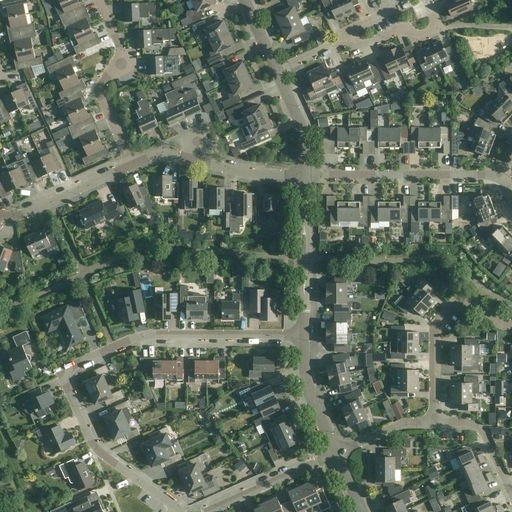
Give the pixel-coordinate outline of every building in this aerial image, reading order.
[(9,18),(26,15),(24,5),(30,3),(28,0),(10,0),(1,2),(4,13),(7,12),(9,18)] [(59,16),(62,22),(87,11),(82,2),(79,3),(77,0),(69,0),(60,4),(65,13),(59,16)] [(191,0),(195,7),(189,10),(187,12),(186,13),(186,16),(187,18),(180,20),(183,27),(204,18),(201,12),(202,9),(215,4),(214,2),(214,0),(191,0)] [(281,27),(299,19),(295,11),(299,9),(300,7),(299,3),(303,1),(302,0),(287,0),(287,1),(289,7),(289,9),(275,15),(276,17),(275,19),(277,24),(279,23),(281,27)] [(320,0),(323,7),(325,10),(330,7),(336,21),(346,16),(338,0),(320,0)] [(338,0),(346,16),(356,12),(350,0),(338,0)] [(452,17),(467,10),(468,10),(472,8),(468,0),(452,0),(453,2),(446,5),(452,17)] [(125,23),(137,22),(140,22),(140,18),(149,18),(149,13),(155,13),(155,3),(124,5),(125,5),(126,22),(125,22),(125,23)] [(70,26),(75,36),(91,29),(88,22),(91,21),(87,11),(62,22),(65,29),(70,26)] [(7,26),(9,36),(35,31),(34,24),(28,25),(26,15),(9,18),(10,25),(7,26)] [(303,27),(299,19),(281,27),(283,32),(281,32),(283,37),(286,37),(286,39),(299,33),(302,34),(305,41),(320,34),(317,27),(313,29),(311,25),(309,25),(303,27)] [(206,33),(210,42),(228,33),(226,29),(228,28),(226,24),(224,23),(223,22),(210,28),(208,27),(205,20),(191,26),(194,33),(199,31),(200,34),(202,35),(206,33)] [(93,35),(91,29),(75,36),(79,45),(73,48),(76,54),(101,43),(97,33),(93,35)] [(175,29),(169,29),(136,31),(136,32),(137,32),(138,48),(137,48),(137,49),(152,48),(152,45),(163,44),(163,41),(176,40),(175,29)] [(14,46),(16,52),(33,49),(31,39),(37,37),(35,31),(9,36),(11,47),(14,46)] [(228,33),(210,42),(214,50),(210,52),(209,54),(211,57),(206,59),(209,66),(223,60),(220,53),(221,51),(234,45),(233,44),(234,41),(232,37),(230,38),(228,33)] [(431,46),(439,64),(444,61),(447,67),(451,65),(452,68),(459,64),(452,50),(446,53),(441,41),(431,46)] [(418,59),(420,64),(427,79),(433,77),(431,74),(435,72),(433,66),(439,64),(431,46),(420,50),(423,56),(418,59)] [(391,50),(400,69),(405,67),(407,71),(417,67),(412,55),(406,58),(402,47),(396,50),(395,48),(391,50)] [(179,65),(179,56),(187,55),(183,48),(170,49),(167,56),(148,57),(148,58),(149,58),(150,75),(149,75),(164,75),(164,74),(173,73),(173,68),(174,68),(174,66),(179,65)] [(33,49),(16,52),(17,59),(14,60),(16,71),(43,65),(41,58),(35,59),(33,49)] [(394,72),(400,69),(391,50),(386,53),(387,54),(381,56),(386,67),(381,70),(386,81),(396,76),(394,72)] [(55,72),(60,81),(76,74),(73,68),(76,67),(72,57),(47,68),(50,74),(55,72)] [(366,60),(355,64),(364,82),(369,80),(372,85),(382,81),(376,69),(371,71),(366,60)] [(229,83),(247,75),(245,71),(247,70),(245,66),(243,65),(242,63),(229,69),(226,68),(224,62),(210,68),(213,75),(217,73),(219,76),(221,77),(225,75),(229,83)] [(364,82),(355,64),(345,69),(351,81),(345,83),(351,95),(356,92),(366,88),(364,82)] [(316,69),(325,89),(331,87),(333,91),(343,86),(338,75),(331,78),(326,65),(316,69)] [(31,81),(37,79),(35,69),(28,70),(31,81)] [(325,89),(316,69),(306,73),(312,86),(306,89),(311,101),(322,96),(320,92),(325,89)] [(79,80),(76,74),(60,81),(64,91),(59,93),(61,100),(81,91),(86,89),(82,79),(79,80)] [(247,75),(229,83),(233,92),(229,93),(228,96),(229,99),(222,103),(225,109),(241,101),(239,95),(240,93),(253,87),(252,85),(253,83),(251,79),(249,80),(247,75)] [(505,95),(497,103),(510,117),(511,115),(511,90),(510,88),(505,80),(498,85),(505,95)] [(12,93),(19,109),(28,105),(31,111),(37,108),(26,83),(16,87),(18,91),(12,93)] [(193,89),(189,91),(186,92),(184,92),(181,87),(173,91),(186,119),(186,118),(201,111),(201,112),(202,111),(196,99),(197,99),(198,97),(195,90),(193,89)] [(136,111),(139,119),(136,120),(142,134),(143,134),(143,133),(158,126),(158,127),(159,127),(146,99),(142,90),(136,93),(140,102),(137,103),(140,108),(138,109),(138,110),(136,111)] [(65,106),(69,115),(85,108),(82,102),(85,101),(81,91),(61,100),(56,102),(59,109),(65,106)] [(186,119),(173,91),(165,95),(167,100),(166,101),(166,102),(163,103),(167,111),(163,112),(165,116),(170,126),(170,125),(185,118),(186,119)] [(343,92),(336,93),(339,107),(353,105),(352,98),(344,99),(343,92)] [(19,109),(12,93),(5,96),(4,93),(0,94),(0,109),(5,122),(12,119),(9,114),(19,109)] [(503,124),(510,117),(497,103),(488,112),(486,111),(482,118),(492,124),(496,120),(500,124),(501,123),(503,124)] [(244,117),(248,125),(266,117),(264,112),(266,112),(264,107),(262,107),(261,105),(248,111),(245,110),(243,104),(226,111),(229,118),(229,117),(232,123),(244,117)] [(68,127),(71,134),(95,123),(91,113),(88,114),(85,108),(69,115),(73,125),(68,127)] [(243,151),(260,143),(258,137),(258,134),(271,129),(271,127),(272,124),(270,120),(268,121),(266,117),(248,125),(242,128),(248,141),(241,144),(243,151)] [(329,118),(320,118),(321,127),(329,127),(329,118)] [(370,141),(369,141),(369,154),(375,154),(375,144),(378,144),(378,148),(389,148),(389,129),(379,129),(379,127),(378,127),(378,118),(371,118),(371,127),(370,141)] [(469,137),(492,145),(496,135),(494,135),(494,133),(489,131),(491,125),(478,118),(474,124),(469,137)] [(79,138),(83,147),(99,140),(97,134),(100,132),(95,123),(71,134),(74,140),(79,138)] [(337,148),(349,148),(349,129),(338,129),(338,127),(330,127),(330,142),(328,142),(328,154),(335,154),(335,144),(337,144),(337,148)] [(359,129),(349,129),(349,148),(360,148),(360,144),(363,144),(363,154),(369,154),(369,141),(367,141),(367,127),(359,127),(359,129)] [(399,129),(389,129),(389,148),(400,148),(400,144),(403,144),(403,154),(409,154),(409,142),(407,141),(407,127),(399,127),(399,129)] [(418,148),(429,148),(429,129),(419,129),(419,127),(411,127),(411,142),(409,142),(409,154),(415,154),(415,144),(418,144),(418,148)] [(440,129),(429,129),(429,148),(441,148),(441,144),(443,144),(443,154),(450,154),(450,142),(448,142),(448,127),(440,127),(440,129)] [(452,130),(452,136),(452,154),(458,154),(458,145),(468,145),(469,143),(473,143),(470,150),(486,156),(486,154),(488,155),(492,145),(469,137),(452,130)] [(102,146),(99,140),(83,147),(88,157),(82,159),(85,166),(110,155),(105,145),(102,146)] [(41,158),(48,174),(54,171),(56,175),(66,170),(55,146),(48,148),(50,154),(41,158)] [(23,160),(34,185),(44,180),(42,177),(48,174),(41,158),(31,162),(29,157),(28,157),(26,153),(21,155),(23,160)] [(24,189),(34,185),(23,160),(16,163),(19,168),(9,173),(17,189),(23,186),(24,189)] [(17,189),(9,173),(0,176),(0,195),(2,199),(12,195),(10,191),(17,189)] [(162,198),(163,200),(178,200),(178,186),(173,186),(171,184),(171,176),(155,176),(155,196),(162,196),(162,198)] [(203,208),(203,193),(203,190),(197,190),(197,180),(183,180),(183,200),(181,200),(180,209),(191,209),(191,208),(203,208)] [(124,188),(125,190),(124,190),(132,208),(139,205),(142,212),(145,210),(147,215),(155,211),(145,187),(138,190),(136,185),(134,185),(133,183),(124,188)] [(209,210),(224,210),(224,188),(223,188),(223,189),(217,189),(217,188),(210,188),(210,201),(209,201),(209,210)] [(230,210),(230,232),(240,232),(240,226),(243,226),(243,216),(251,216),(251,194),(237,194),(237,210),(230,210)] [(278,212),(278,194),(264,194),(264,204),(258,204),(258,221),(269,221),(269,212),(278,212)] [(470,200),(470,201),(467,203),(466,205),(467,208),(470,210),(473,209),(474,212),(492,205),(488,195),(486,196),(486,194),(470,200)] [(349,222),(349,202),(337,202),(337,206),(335,206),(335,196),(326,196),(326,211),(330,211),(330,227),(338,227),(338,222),(349,222)] [(367,209),(369,209),(369,196),(363,196),(363,206),(360,206),(360,202),(349,202),(349,222),(359,222),(359,226),(367,226),(367,209)] [(389,222),(389,202),(378,202),(378,206),(375,206),(375,196),(369,196),(369,209),(371,209),(371,223),(379,223),(379,222),(389,222)] [(407,209),(409,209),(409,196),(403,196),(403,206),(400,206),(400,202),(389,202),(389,222),(399,222),(399,223),(407,223),(407,209)] [(429,222),(429,202),(418,202),(418,206),(415,206),(415,196),(409,196),(409,209),(411,209),(411,223),(411,232),(419,233),(419,222),(429,222)] [(429,202),(429,222),(440,222),(440,223),(448,223),(448,211),(450,211),(450,196),(443,196),(443,206),(441,206),(441,202),(429,202)] [(123,214),(117,202),(105,208),(101,201),(94,204),(94,205),(79,212),(87,229),(109,219),(109,220),(123,214)] [(496,215),(492,205),(474,212),(479,223),(476,225),(481,232),(491,225),(493,224),(491,219),(494,218),(494,216),(496,215)] [(497,247),(510,234),(503,226),(501,228),(500,227),(496,231),(492,227),(479,235),(483,242),(488,239),(497,247)] [(60,251),(53,237),(48,239),(43,230),(37,233),(37,234),(33,236),(33,235),(24,239),(31,255),(46,248),(49,256),(60,251)] [(511,235),(510,234),(497,247),(505,256),(502,261),(508,265),(511,260),(511,235)] [(0,270),(4,272),(7,264),(9,260),(13,261),(15,261),(17,272),(23,271),(20,251),(15,252),(15,253),(13,253),(12,253),(12,251),(0,246),(0,270)] [(351,275),(334,275),(334,283),(326,283),(326,294),(347,294),(347,285),(351,285),(351,275)] [(436,301),(429,295),(433,291),(420,278),(412,286),(410,287),(407,289),(409,291),(429,309),(436,301)] [(154,296),(153,279),(144,279),(145,296),(154,296)] [(188,286),(180,286),(180,303),(187,303),(187,320),(207,320),(207,304),(207,296),(202,296),(201,295),(199,294),(197,293),(195,294),(194,295),(192,296),(188,296),(188,286)] [(138,319),(137,313),(144,312),(140,290),(127,293),(128,298),(117,300),(121,323),(138,319)] [(250,312),(252,312),(260,312),(260,320),(271,320),(271,321),(277,321),(277,315),(276,315),(276,299),(265,299),(265,291),(250,290),(250,312)] [(401,296),(400,297),(394,304),(406,314),(412,307),(422,317),(429,309),(409,291),(407,297),(401,296)] [(222,311),(222,320),(240,320),(240,307),(246,307),(246,293),(233,293),(233,302),(222,302),(222,306),(220,306),(218,307),(218,310),(220,311),(222,311)] [(170,320),(170,312),(177,312),(177,294),(163,294),(163,295),(154,295),(154,306),(156,306),(156,320),(170,320)] [(347,294),(326,294),(326,304),(334,304),(334,313),(351,313),(351,302),(347,302),(347,294)] [(79,302),(43,318),(49,331),(48,328),(59,324),(69,345),(67,351),(59,355),(60,355),(67,352),(71,341),(73,342),(81,339),(78,331),(77,331),(75,330),(77,326),(76,326),(76,327),(72,319),(77,317),(78,319),(85,315),(79,302)] [(326,333),(347,333),(347,325),(351,325),(351,314),(334,314),(334,323),(326,323),(326,333)] [(391,343),(419,343),(419,332),(405,332),(405,326),(391,326),(391,337),(397,337),(397,343),(391,343)] [(26,375),(24,372),(32,368),(22,346),(31,342),(26,331),(13,337),(17,348),(8,352),(10,359),(8,360),(13,371),(10,372),(14,381),(26,375)] [(347,333),(326,333),(326,344),(334,344),(334,352),(351,352),(351,342),(347,342),(347,333)] [(451,356),(472,356),(480,356),(480,345),(478,345),(478,339),(464,339),(464,345),(451,345),(451,356)] [(419,343),(391,343),(397,343),(397,353),(391,353),(391,359),(405,359),(405,353),(419,353),(419,343)] [(328,377),(349,372),(347,364),(351,363),(349,354),(345,354),(332,357),(334,365),(326,367),(328,377)] [(472,366),(472,356),(451,356),(451,366),(464,366),(464,372),(480,372),(480,366),(472,366)] [(154,379),(165,379),(165,361),(165,362),(153,362),(153,358),(140,358),(140,364),(143,370),(145,370),(145,376),(148,381),(154,381),(154,379)] [(165,379),(177,379),(177,383),(183,383),(183,358),(177,358),(177,362),(165,362),(165,361),(165,379)] [(207,383),(207,361),(207,362),(195,362),(195,358),(189,358),(189,383),(196,383),(196,381),(203,381),(203,379),(207,379),(207,383)] [(207,361),(207,383),(207,379),(211,379),(211,381),(218,381),(218,383),(219,383),(219,379),(225,379),(225,358),(219,358),(219,362),(207,361)] [(249,378),(261,378),(261,371),(274,371),(274,358),(254,358),(254,366),(249,366),(249,378)] [(397,375),(397,381),(419,381),(419,370),(405,370),(405,364),(391,364),(391,375),(397,375)] [(88,389),(91,393),(107,386),(104,378),(110,375),(105,365),(94,371),(97,377),(86,383),(85,384),(87,389),(88,389)] [(349,372),(328,377),(331,387),(339,385),(340,394),(353,391),(357,388),(356,384),(351,385),(349,372)] [(450,383),(450,394),(472,394),(472,383),(478,383),(478,377),(464,377),(464,383),(450,383)] [(419,391),(419,381),(397,381),(397,386),(391,386),(391,398),(408,398),(408,391),(419,391)] [(258,406),(276,398),(271,386),(261,391),(259,385),(246,390),(249,396),(252,395),(257,407),(258,406)] [(107,386),(91,393),(93,398),(92,399),(94,404),(95,404),(107,399),(109,405),(125,398),(121,390),(111,395),(107,386)] [(55,404),(51,395),(49,391),(43,394),(40,388),(28,394),(31,400),(25,403),(24,405),(23,408),(24,410),(26,412),(28,414),(30,415),(36,412),(39,418),(51,412),(48,406),(55,404)] [(345,417),(364,409),(360,401),(364,399),(360,390),(344,397),(348,404),(341,408),(345,417)] [(450,404),(458,404),(458,410),(464,410),(478,410),(478,399),(472,399),(472,394),(450,394),(450,404)] [(258,406),(263,417),(254,421),(256,427),(271,421),(268,415),(281,409),(276,398),(258,406)] [(398,418),(407,414),(401,400),(392,404),(398,418)] [(107,424),(110,429),(126,421),(121,411),(130,407),(127,401),(113,407),(116,413),(105,418),(104,419),(106,424),(107,424)] [(388,410),(392,417),(396,415),(392,407),(388,410)] [(371,426),(364,409),(345,417),(349,427),(357,424),(360,431),(371,426)] [(126,421),(110,429),(112,434),(111,434),(113,440),(114,439),(114,440),(126,435),(128,440),(140,435),(137,429),(131,432),(126,421)] [(270,442),(293,432),(288,421),(277,426),(275,421),(262,427),(264,433),(265,432),(270,442)] [(60,426),(46,432),(44,427),(36,431),(39,437),(45,434),(54,454),(69,447),(69,446),(76,443),(71,433),(63,437),(62,433),(63,433),(60,426)] [(145,451),(147,456),(171,445),(167,434),(170,433),(167,427),(151,434),(153,440),(142,445),(141,446),(144,451),(145,451)] [(298,443),(293,432),(270,442),(268,443),(271,450),(268,451),(273,462),(279,459),(276,453),(298,443)] [(176,455),(171,445),(147,456),(149,461),(148,461),(151,467),(152,466),(152,467),(163,461),(166,467),(182,460),(179,454),(176,455)] [(392,457),(382,457),(382,455),(374,455),(374,465),(376,465),(376,470),(395,470),(395,469),(401,469),(401,456),(406,456),(406,450),(392,449),(392,457)] [(459,469),(476,461),(472,451),(461,456),(459,451),(452,454),(454,454),(456,458),(454,459),(459,469)] [(182,478),(184,483),(201,475),(199,470),(205,467),(203,462),(208,459),(206,453),(188,461),(191,467),(180,472),(179,473),(181,478),(182,478)] [(243,474),(249,469),(242,461),(236,466),(243,474)] [(465,477),(480,470),(476,461),(459,469),(461,475),(463,474),(465,477)] [(68,470),(65,463),(59,466),(65,479),(68,478),(70,483),(72,484),(75,482),(79,490),(93,484),(83,463),(68,470)] [(55,472),(53,467),(45,471),(47,476),(55,472)] [(436,467),(432,470),(436,477),(440,474),(436,467)] [(376,470),(376,474),(374,474),(374,484),(382,484),(382,482),(388,482),(388,491),(390,496),(403,491),(400,485),(394,488),(394,482),(395,482),(395,470),(376,470)] [(469,487),(484,480),(480,470),(465,477),(466,481),(469,487)] [(201,475),(184,483),(187,488),(186,488),(188,493),(189,493),(189,494),(201,488),(204,496),(219,489),(213,476),(203,480),(201,475)] [(481,499),(479,494),(489,489),(484,480),(469,487),(462,489),(469,505),(481,499)] [(300,487),(310,508),(317,504),(321,511),(331,507),(326,498),(321,500),(312,481),(300,487)] [(292,500),(286,502),(290,511),(300,511),(310,508),(300,487),(288,492),(292,500)] [(401,511),(406,510),(404,505),(411,502),(408,497),(411,495),(409,490),(394,496),(397,502),(385,507),(385,509),(383,510),(384,511),(401,511)] [(122,491),(117,492),(121,506),(126,505),(122,491)] [(103,511),(98,500),(93,502),(89,496),(71,504),(71,503),(51,511),(73,511),(74,511),(103,511)] [(268,511),(290,511),(286,502),(281,505),(277,497),(265,503),(268,511)] [(493,511),(494,511),(490,502),(473,510),(475,509),(475,511),(493,511)] [(268,511),(265,503),(253,508),(254,511),(268,511)]
